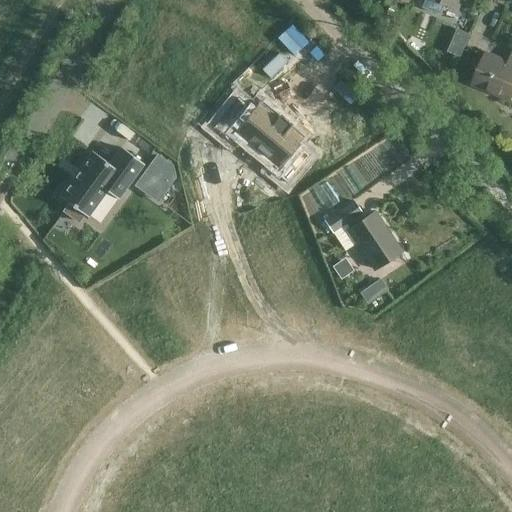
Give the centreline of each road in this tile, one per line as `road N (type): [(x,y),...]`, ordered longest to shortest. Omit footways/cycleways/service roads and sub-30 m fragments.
road 1 (residential): [(511,478),(427,411),(376,385),(309,356),(249,359),(160,385),(84,461),(62,511)]
road 2 (unclassified): [(511,207),(302,0)]
road 3 (residential): [(8,169),(64,92),(105,0)]
